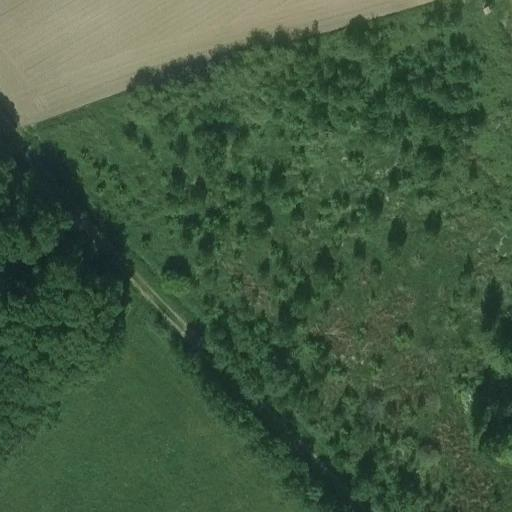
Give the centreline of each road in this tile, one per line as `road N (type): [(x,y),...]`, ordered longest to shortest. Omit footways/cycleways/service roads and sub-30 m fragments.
road 1 (track): [(0,129),(365,511)]
road 2 (track): [(1,131),(441,0)]
